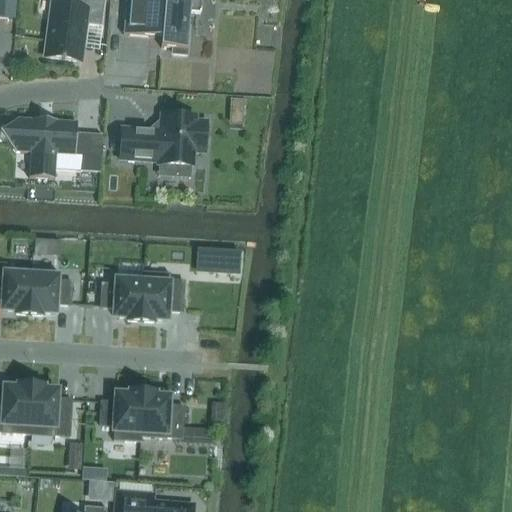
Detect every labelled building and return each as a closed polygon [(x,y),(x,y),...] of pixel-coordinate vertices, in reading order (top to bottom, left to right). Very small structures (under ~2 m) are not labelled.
[(0,0),(0,18),(14,20),(15,0),(0,0)] [(71,8),(53,5),(45,59),(79,64),(84,25),(101,28),(104,0),(74,0),(71,2),(71,8)] [(125,0),(123,36),(161,40),(160,49),(173,50),(172,55),(186,56),(190,13),(200,14),(201,0),(125,0)] [(229,112),(243,113),(244,101),(230,101),(229,112)] [(149,132),(121,131),(119,161),(158,164),(158,166),(172,167),(171,179),(190,180),(191,168),(192,169),(193,154),(205,154),(207,124),(195,123),(195,119),(161,116),(161,122),(149,132)] [(77,124),(17,120),(0,135),(0,137),(15,154),(30,155),(28,180),(54,181),(56,157),(75,158),(77,124)] [(101,159),(81,158),(80,173),(100,174),(101,159)] [(219,252),(197,250),(195,274),(217,276),(219,252)] [(15,313),(15,316),(28,317),(31,272),(5,270),(6,266),(0,265),(0,289),(3,290),(2,312),(15,313)] [(55,316),(56,307),(70,308),(72,284),(58,283),(58,273),(31,272),(28,317),(42,318),(42,315),(55,316)] [(167,322),(168,314),(182,314),(184,283),(170,282),(170,275),(142,274),(142,279),(143,279),(140,324),(153,325),(154,321),(167,322)] [(116,286),(102,285),(100,309),(114,310),(114,319),(127,320),(127,323),(140,324),(143,279),(142,279),(116,277),(116,286)] [(1,435),(28,437),(31,387),(18,386),(18,389),(4,388),(3,399),(0,399),(0,434),(1,434),(1,435)] [(44,388),(31,387),(28,437),(54,439),(55,438),(69,439),(71,402),(57,401),(58,392),(44,391),(44,388)] [(116,395),(115,404),(101,403),(99,427),(114,428),(113,442),(141,444),(141,439),(140,439),(143,394),(129,393),(129,396),(116,395)] [(140,439),(141,439),(167,441),(167,440),(181,440),(183,408),(169,408),(169,399),(156,398),(156,395),(143,394),(140,439)] [(210,422),(222,423),(223,405),(211,404),(210,422)] [(11,478),(25,479),(25,470),(11,470),(11,478)] [(103,484),(102,503),(112,503),(113,484),(103,484)] [(153,497),(116,494),(114,511),(192,511),(193,507),(153,504),(153,497)]
